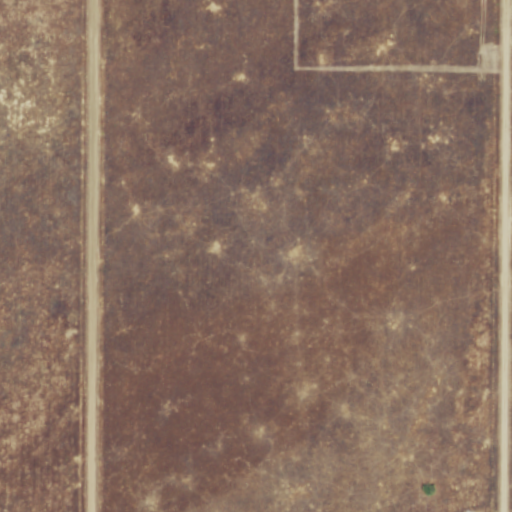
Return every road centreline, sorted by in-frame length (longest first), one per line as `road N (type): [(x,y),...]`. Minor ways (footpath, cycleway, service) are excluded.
road 1 (residential): [(496,511),(499,0)]
road 2 (residential): [(85,511),(87,0)]
